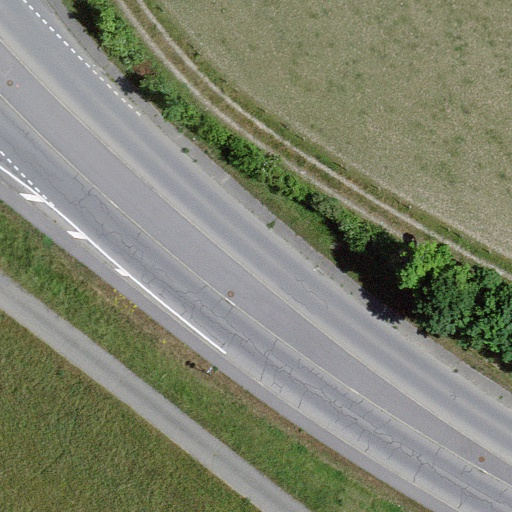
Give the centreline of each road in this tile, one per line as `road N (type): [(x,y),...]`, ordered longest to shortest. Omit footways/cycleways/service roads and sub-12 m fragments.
road 1 (secondary): [(511,437),(372,340),(238,232),(0,4)]
road 2 (secondary): [(0,126),(192,301),(330,402),(510,511)]
road 3 (track): [(511,288),(356,208),(240,127),(150,45),(121,0)]
